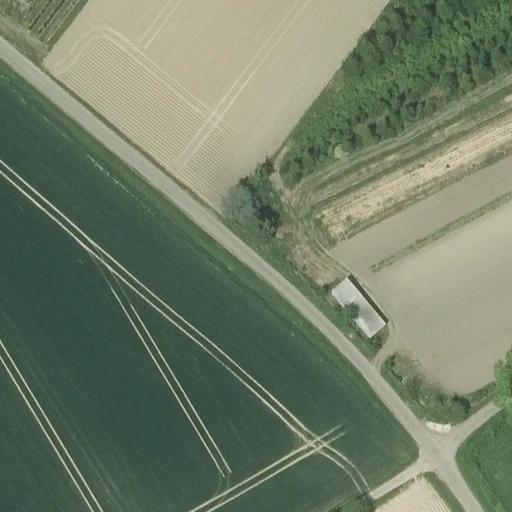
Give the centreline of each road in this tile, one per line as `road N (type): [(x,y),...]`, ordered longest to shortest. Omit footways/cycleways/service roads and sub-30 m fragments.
road 1 (unclassified): [(474,511),(369,372),(285,283),(0,48)]
road 2 (track): [(511,397),(438,459),(348,511)]
road 3 (track): [(369,372),(392,332),(338,271)]
